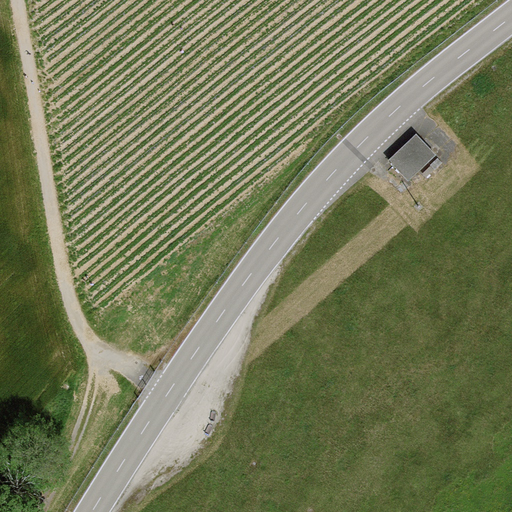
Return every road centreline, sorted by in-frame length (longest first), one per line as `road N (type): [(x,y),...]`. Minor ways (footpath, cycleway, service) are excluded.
road 1 (track): [(17,0),(62,263),(75,311),(97,348)]
road 2 (track): [(97,348),(75,439),(38,511)]
